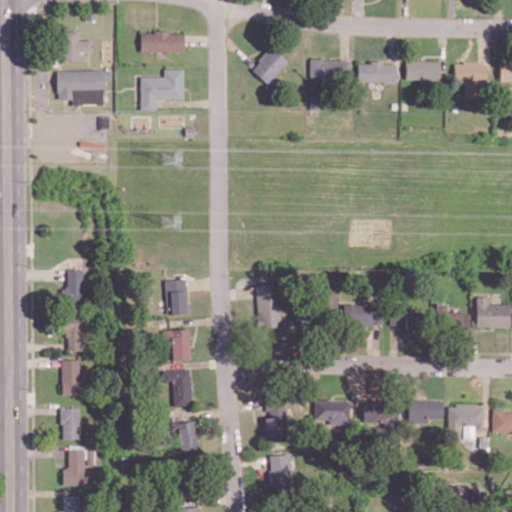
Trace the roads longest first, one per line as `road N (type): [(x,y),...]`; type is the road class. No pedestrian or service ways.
road 1 (residential): [(217,0),(219,282),(236,511)]
road 2 (residential): [(217,0),(345,23),(511,27)]
road 3 (residential): [(225,364),(511,367)]
road 4 (secondary): [(8,229),(11,511)]
road 5 (secondary): [(4,0),(8,229)]
